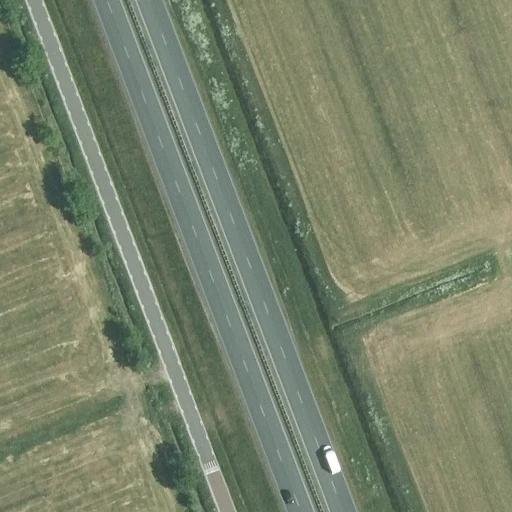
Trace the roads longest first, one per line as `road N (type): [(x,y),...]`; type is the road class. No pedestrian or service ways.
road 1 (trunk): [(106,0),(300,511)]
road 2 (unclassified): [(227,511),(33,0)]
road 3 (trunk): [(341,511),(147,0)]
